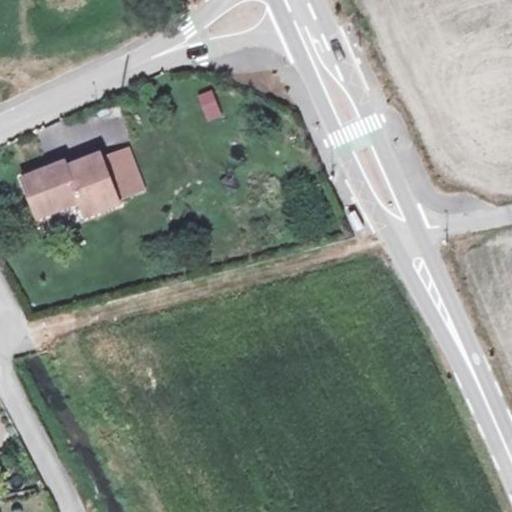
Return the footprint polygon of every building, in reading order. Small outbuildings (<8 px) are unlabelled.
[(196,96),(206,122),(222,116),(211,90),(196,96)] [(131,152),(104,162),(119,199),(146,189),(131,152)] [(28,181),(25,182),(40,220),(81,202),(87,218),(121,205),(119,199),(104,162),(103,158),(70,170),(68,164),(65,165),(28,181)] [(25,174),(28,181),(65,165),(63,159),(25,174)] [(355,213),(347,217),(354,231),(362,227),(355,213)]
